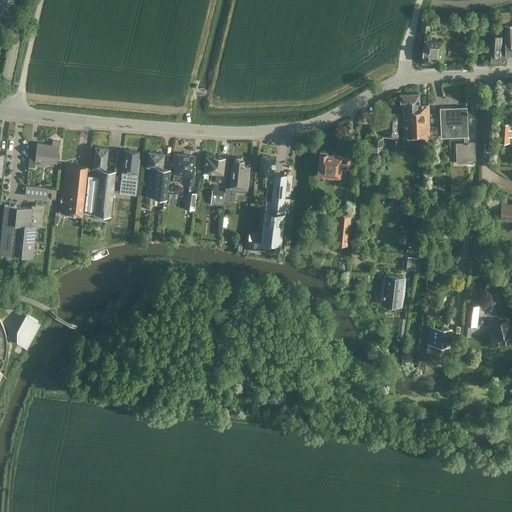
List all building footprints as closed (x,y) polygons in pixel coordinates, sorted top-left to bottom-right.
[(497,24),(504,24),(510,24),(509,12),(496,13),(497,24)] [(428,31),(430,16),(421,16),(420,30),(428,31)] [(490,53),(490,62),(502,63),(503,44),(503,35),(491,34),(491,45),(490,51),(490,53)] [(441,60),(442,40),(424,39),(423,46),(422,46),(421,62),(432,62),(433,59),(441,60)] [(402,118),(400,118),(401,125),(402,125),(403,133),(403,136),(409,138),(420,138),(420,145),(429,145),(428,104),(419,104),(418,93),(399,94),(400,105),(401,105),(402,118)] [(439,107),(440,137),(463,136),(467,136),(466,106),(439,107)] [(383,135),(383,136),(392,137),(392,146),(391,151),(397,152),(398,147),(398,137),(397,137),(398,128),(399,125),(401,125),(400,118),(399,118),(400,113),(385,112),(383,135)] [(510,122),(498,121),(497,141),(509,141),(509,135),(511,135),(511,128),(509,128),(510,122)] [(382,153),(383,136),(383,135),(371,134),(370,140),(364,140),(364,152),(382,153)] [(467,142),(467,136),(463,136),(463,142),(455,142),(456,163),(467,162),(467,159),(475,159),(474,142),(467,142)] [(28,167),(34,167),(35,160),(56,162),(59,141),(52,140),(51,144),(36,143),(35,155),(29,155),(28,167)] [(92,168),(94,168),(93,174),(91,174),(91,176),(88,175),(84,212),(110,215),(115,170),(105,169),(107,148),(94,146),(92,168)] [(122,172),(119,192),(135,193),(137,174),(138,172),(139,160),(139,157),(138,157),(138,151),(124,150),(123,160),(122,171),(122,172)] [(318,155),(317,175),(339,177),(340,165),(350,166),(351,158),(341,157),(341,155),(331,155),(331,154),(327,153),(327,151),(319,150),(318,155)] [(150,204),(151,197),(166,198),(170,168),(162,168),(164,153),(148,151),(146,166),(149,167),(144,204),(150,204)] [(195,165),(193,165),(194,155),(177,154),(176,163),(175,163),(173,173),(182,174),(181,183),(193,184),(195,165)] [(222,174),(224,157),(205,155),(204,164),(203,172),(216,173),(215,181),(221,182),(222,174)] [(259,171),(266,172),(264,186),(267,186),(265,199),(271,200),(270,209),(267,209),(265,209),(262,232),(249,230),(247,246),(247,248),(265,250),(266,246),(276,247),(276,249),(282,250),(285,221),(281,220),(282,210),(288,211),(289,198),(284,197),(287,174),(273,173),(275,157),(260,156),(259,171)] [(225,187),(223,205),(226,206),(226,201),(234,202),(236,188),(247,189),(249,166),(243,165),(243,160),(243,159),(242,159),(241,157),(237,157),(235,158),(234,158),(234,160),(233,169),(231,169),(230,182),(229,187),(225,187)] [(81,215),(87,166),(66,163),(60,213),(81,215)] [(27,195),(50,198),(51,188),(28,185),(27,195)] [(210,204),(223,205),(225,187),(224,187),(224,190),(211,189),(210,204)] [(194,209),(196,192),(186,191),(183,208),(194,209)] [(43,227),(45,204),(35,203),(34,208),(4,204),(0,242),(0,253),(32,256),(35,226),(43,227)] [(511,219),(511,204),(501,204),(499,218),(511,219)] [(333,244),(348,245),(351,216),(335,214),(333,244)] [(404,255),(402,267),(418,269),(420,256),(404,255)] [(384,275),(381,304),(390,305),(393,306),(399,306),(403,277),(384,275)] [(462,324),(477,326),(479,305),(465,303),(462,324)] [(436,311),(428,310),(427,317),(435,318),(436,311)] [(16,329),(16,339),(26,345),(39,322),(25,313),(16,329)] [(489,331),(491,340),(492,346),(505,343),(505,344),(511,342),(511,341),(511,325),(508,327),(507,320),(503,321),(504,322),(498,323),(498,322),(492,323),(494,330),(489,331)] [(433,326),(430,353),(434,354),(433,361),(447,363),(451,328),(433,326)] [(511,388),(503,394),(508,402),(511,400),(511,388)]
